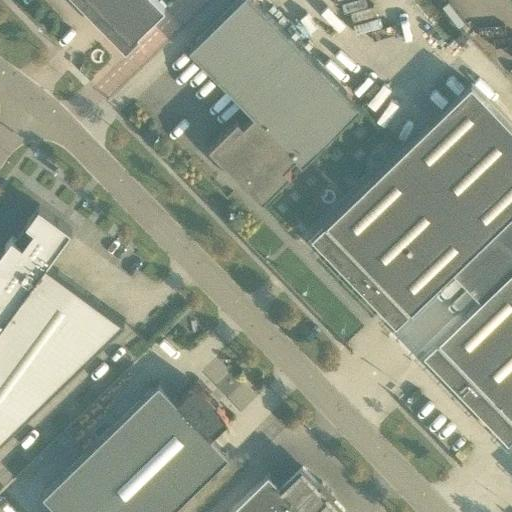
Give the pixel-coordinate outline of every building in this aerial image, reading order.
[(90,0),(115,25),(109,30),(125,47),(140,33),(164,8),(156,0),(90,0)] [(238,0),(190,47),(255,113),(244,124),(238,118),(210,146),(263,200),(291,172),(286,167),(297,156),(303,162),(361,105),(257,0),(238,0)] [(327,222),(312,236),(396,324),(511,212),(511,125),(471,83),(327,222)] [(0,438),(125,319),(48,262),(73,229),(40,205),(15,238),(13,236),(0,253),(0,438)] [(511,268),(439,339),(425,353),(509,440),(511,437),(511,212),(495,229),(511,246),(511,268)] [(195,383),(178,400),(159,382),(145,395),(43,493),(60,511),(169,511),(215,468),(230,454),(211,435),(229,418),(226,414),(224,410),(221,406),(218,402),(215,398),(211,395),(207,392),(203,389),(199,386),(195,383)] [(342,511),(345,510),(330,494),(330,489),(323,482),(318,482),(303,467),(283,486),(269,472),(227,511),(342,511)]
